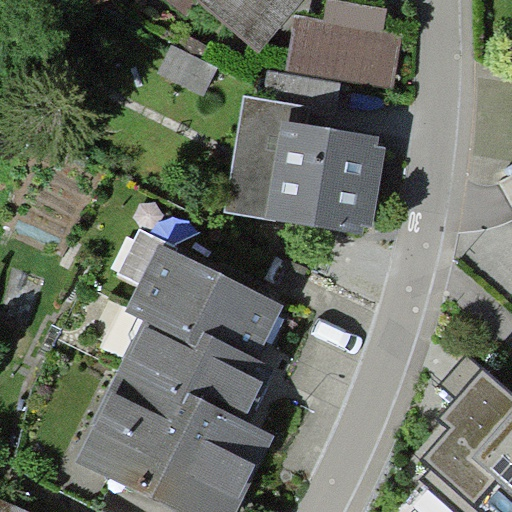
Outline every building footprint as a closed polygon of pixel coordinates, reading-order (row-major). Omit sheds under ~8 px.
[(205,0),(184,0),(196,10),(205,0)] [(213,0),(264,44),(302,0),(213,0)] [(382,95),(393,28),(303,13),(291,79),(382,95)] [(227,210),(369,226),(379,140),(304,132),(307,105),(240,97),(227,210)] [(259,352),(279,312),(162,253),(130,316),(149,325),(79,465),(173,511),(235,511),(240,504),(275,435),(246,421),(252,410),(270,374),(252,366),(259,352)] [(458,511),(511,511),(511,388),(483,362),(438,413),(447,422),(407,466),(458,511)] [(29,511),(2,500),(0,505),(0,511),(29,511)]
